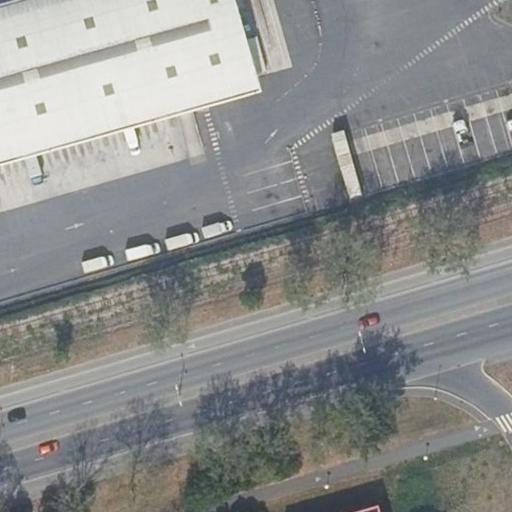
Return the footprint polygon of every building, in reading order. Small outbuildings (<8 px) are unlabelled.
[(0,0),(0,18),(63,0),(0,0)] [(0,146),(259,73),(248,35),(237,0),(63,0),(0,18),(0,146)] [(258,32),(248,35),(258,69),(268,66),(258,32)] [(0,162),(263,88),(259,73),(0,146),(0,162)] [(382,511),(378,498),(331,511),(382,511)]
